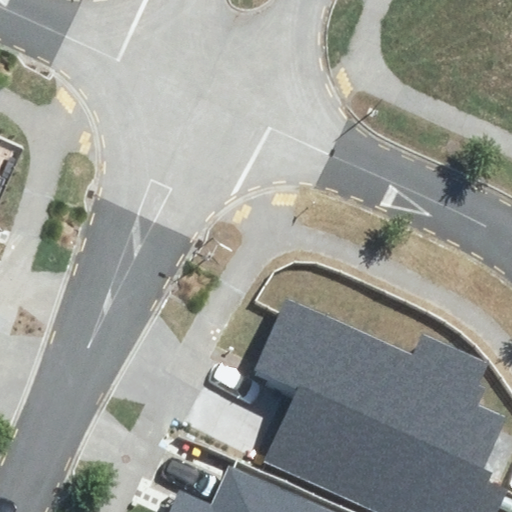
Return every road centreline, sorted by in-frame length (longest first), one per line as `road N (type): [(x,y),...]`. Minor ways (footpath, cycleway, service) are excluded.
road 1 (residential): [(0,510),(195,64)]
road 2 (residential): [(511,228),(195,64)]
road 3 (residential): [(28,0),(195,64)]
